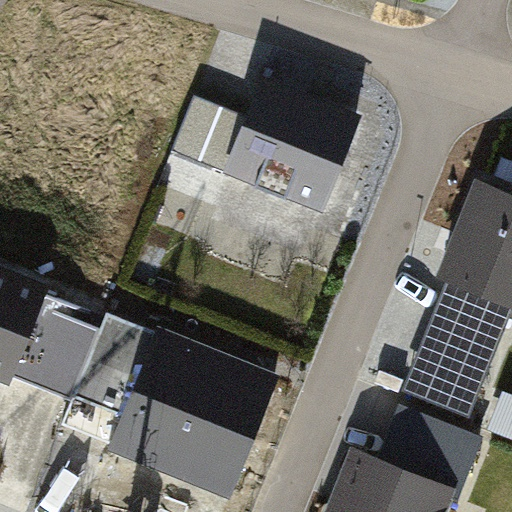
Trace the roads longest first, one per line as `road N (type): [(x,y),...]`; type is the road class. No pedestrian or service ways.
road 1 (residential): [(452,73),(277,511)]
road 2 (residential): [(220,0),(452,73)]
